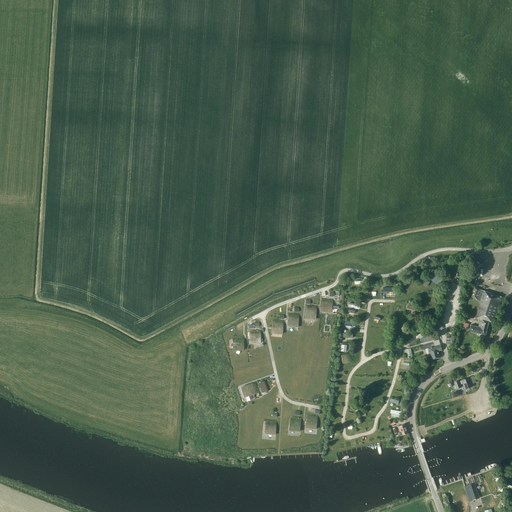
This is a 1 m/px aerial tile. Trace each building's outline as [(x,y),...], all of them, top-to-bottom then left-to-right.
[(463,267),(455,265),(453,275),(461,276),(463,267)] [(493,323),(502,297),(473,287),(470,298),(479,301),(475,314),(474,314),(473,317),(480,319),(478,327),(471,325),(469,331),(479,333),(478,336),(485,338),(489,321),(493,323)] [(322,300),(321,312),(325,312),(325,311),(325,310),(328,311),(328,312),(332,313),(333,301),(322,300)] [(312,318),(311,319),(315,319),(316,309),(305,308),(304,319),(308,319),(308,318),(312,318)] [(287,327),(298,328),(299,316),(288,315),(287,327)] [(278,332),(278,334),(282,334),(283,323),(272,322),(271,333),(275,333),(275,332),(278,332)] [(249,331),(249,344),(253,344),(253,342),(256,342),(256,344),(260,344),(260,331),(249,331)] [(240,351),(243,351),(243,338),(233,338),(233,351),(236,351),(236,349),(240,349),(240,351)] [(440,357),(439,351),(442,350),(441,345),(434,346),(433,343),(422,346),(423,349),(428,348),(430,355),(431,355),(432,359),(437,358),(439,358),(439,357),(440,357)] [(411,349),(405,350),(403,350),(404,357),(412,355),(411,349)] [(352,353),(342,355),(343,363),(353,361),(352,353)] [(465,389),(473,387),(471,384),(476,382),(473,376),(469,378),(459,381),(454,382),(457,389),(461,387),(460,384),(463,383),(465,389)] [(268,390),(265,381),(258,383),(262,393),(268,390)] [(240,387),(244,398),(258,393),(254,382),(240,387)] [(307,416),(305,428),(309,429),(309,427),(312,427),(312,429),(316,430),(317,417),(307,416)] [(290,418),(289,431),(293,431),(293,429),(296,430),(296,431),(300,432),(301,419),(290,418)] [(265,421),(264,434),(268,435),(268,433),(271,433),(271,435),(275,435),(276,423),(265,421)] [(397,427),(393,428),(394,430),(395,434),(399,432),(400,436),(402,435),(403,435),(408,433),(405,424),(399,426),(398,426),(397,427)] [(474,483),(464,486),(469,501),(479,498),(474,483)]
